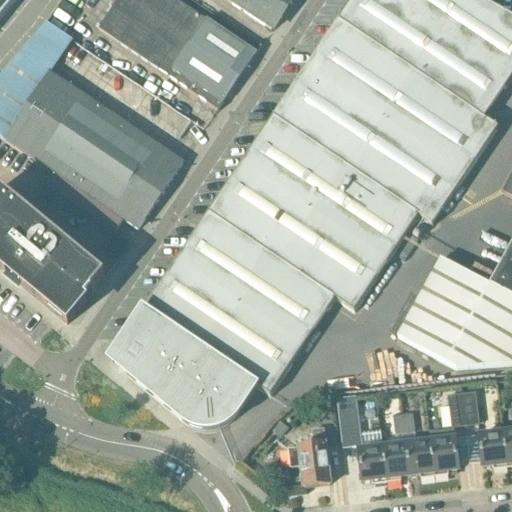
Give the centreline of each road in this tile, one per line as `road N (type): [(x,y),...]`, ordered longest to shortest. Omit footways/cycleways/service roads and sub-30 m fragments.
road 1 (unclassified): [(46,422),(81,349),(320,0)]
road 2 (tertiary): [(240,511),(217,478),(172,447),(46,422)]
road 3 (tertiary): [(46,422),(106,451),(179,469),(214,511)]
